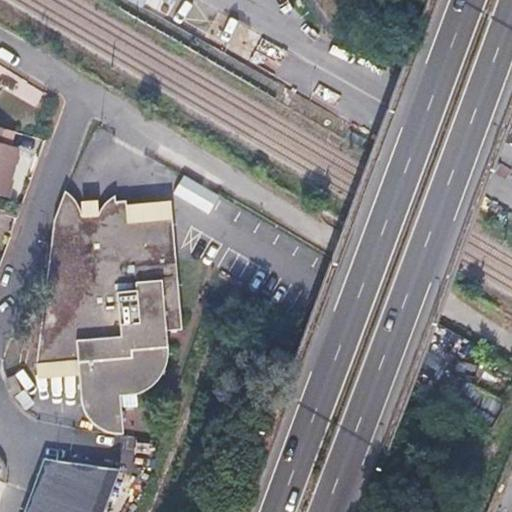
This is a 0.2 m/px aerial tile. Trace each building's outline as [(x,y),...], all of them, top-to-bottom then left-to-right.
[(11,131),(0,127),(0,142),(7,145),(11,131)] [(7,145),(0,142),(0,194),(4,196),(9,179),(6,178),(16,147),(7,145)] [(178,196),(209,208),(214,195),(183,183),(178,196)] [(180,327),(180,319),(170,214),(169,203),(126,206),(125,201),(113,202),(112,200),(109,198),(107,199),(101,204),(96,210),(93,218),(84,218),(62,196),(51,229),(50,301),(48,348),(46,381),(56,381),(92,381),(92,403),(94,411),(96,415),(99,419),(104,424),(109,427),(116,428),(125,429),(124,411),(140,408),(139,394),(148,388),(157,379),(162,369),(165,362),(167,351),(166,329),(169,329),(180,327)] [(14,375),(4,380),(7,390),(11,397),(22,390),(14,375)] [(22,511),(105,511),(119,477),(44,452),(22,511)]
